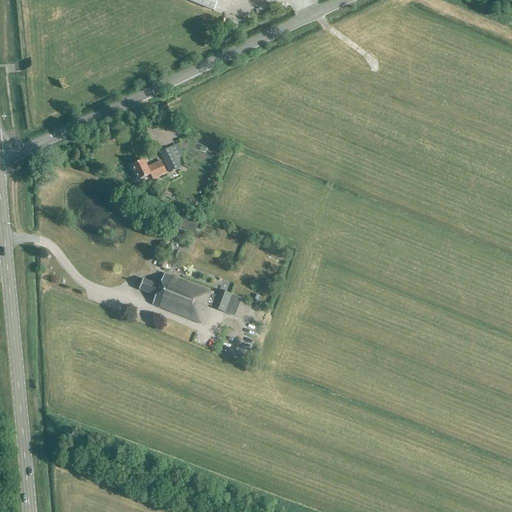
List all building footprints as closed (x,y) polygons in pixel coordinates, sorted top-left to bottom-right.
[(185,0),(214,12),(218,0),(185,0)] [(169,174),(177,170),(180,168),(177,161),(183,157),(176,144),(158,153),(169,174)] [(161,162),(158,163),(148,168),(144,160),(132,166),(139,181),(150,175),(153,181),(167,174),(161,162)] [(164,270),(168,262),(167,261),(163,259),(163,260),(162,260),(159,267),(164,270)] [(216,297),(212,295),(213,293),(164,274),(160,286),(143,280),(139,290),(156,297),(152,305),(201,324),(208,306),(212,307),(211,309),(224,314),(231,295),(218,290),(216,297)]
